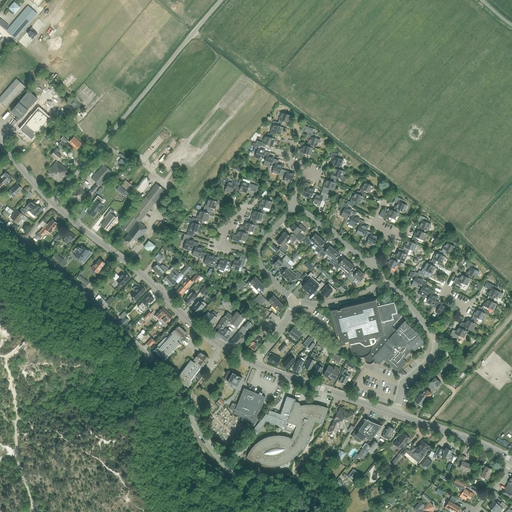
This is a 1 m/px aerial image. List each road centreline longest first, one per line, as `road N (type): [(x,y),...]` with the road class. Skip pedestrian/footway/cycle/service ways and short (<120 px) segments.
road 1 (residential): [(87,294),(152,358),(203,440),(266,511)]
road 2 (unclassified): [(52,204),(220,0)]
road 3 (tertiary): [(254,364),(208,337),(121,258)]
road 4 (tertiary): [(395,414),(254,364)]
road 5 (tertiary): [(511,460),(395,414)]
